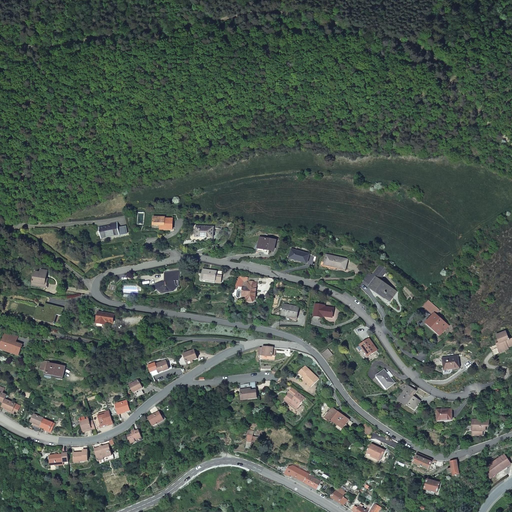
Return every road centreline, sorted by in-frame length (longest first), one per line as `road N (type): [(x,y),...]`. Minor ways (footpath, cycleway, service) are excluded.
road 1 (residential): [(309,347),(256,327),(105,302),(90,286),(115,270),(196,255),(313,282),(370,319),(415,378),(446,395),(473,389)]
road 2 (track): [(511,143),(423,48),(318,18),(267,11),(0,51)]
road 3 (residential): [(511,434),(433,454),(368,417),(309,347)]
road 4 (secondary): [(127,511),(195,469),(229,460),(338,511)]
road 5 (residential): [(175,385),(116,433),(82,441),(41,439),(0,418)]
road 6 (residential): [(309,347),(255,342),(175,385)]
